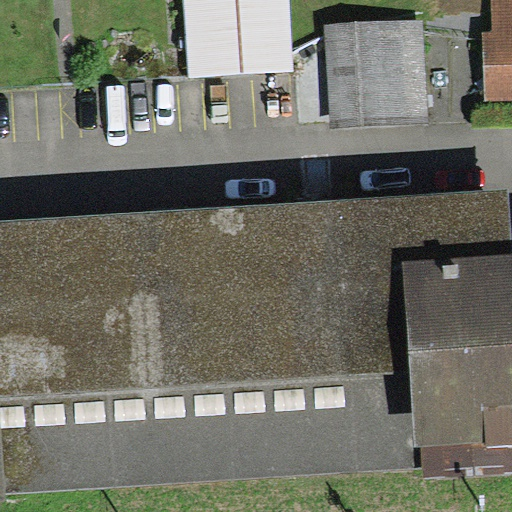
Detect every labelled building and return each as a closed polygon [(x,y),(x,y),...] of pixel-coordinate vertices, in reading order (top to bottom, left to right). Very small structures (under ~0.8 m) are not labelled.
[(288,0),(181,0),(186,79),(292,74),(288,0)] [(511,0),(494,0),(496,31),(483,31),(486,101),(511,100),(511,0)] [(422,28),(326,31),(329,123),(424,120),(422,28)] [(406,266),(511,259),(511,202),(511,191),(0,223),(0,503),(8,503),(10,495),(415,468),(416,442),(406,266)] [(511,259),(406,266),(416,442),(424,441),(426,476),(511,470),(511,259)]
